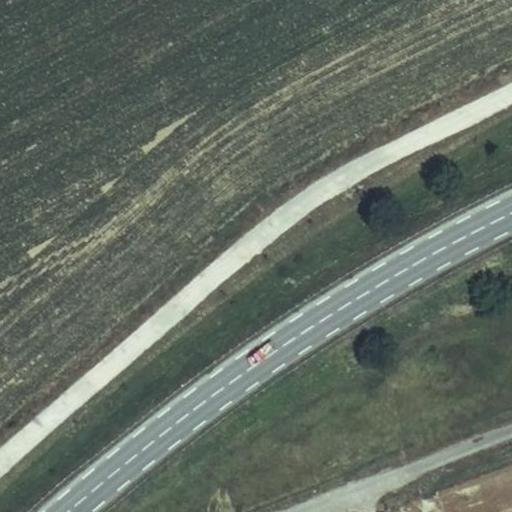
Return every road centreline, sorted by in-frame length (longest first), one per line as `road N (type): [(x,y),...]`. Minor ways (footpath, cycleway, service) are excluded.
road 1 (unclassified): [(511,91),(366,160),(272,218),(0,456)]
road 2 (secondary): [(511,210),(327,308),(215,383),(59,511)]
